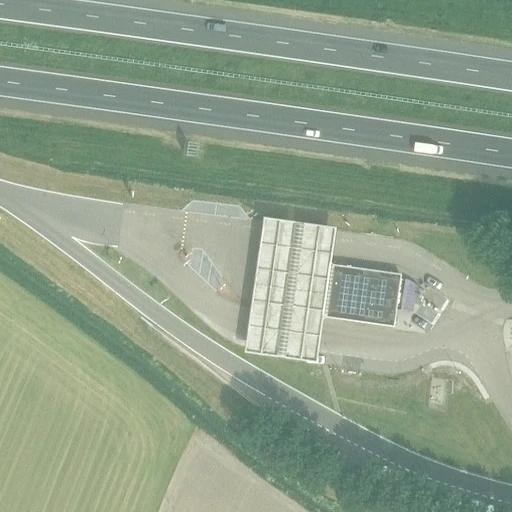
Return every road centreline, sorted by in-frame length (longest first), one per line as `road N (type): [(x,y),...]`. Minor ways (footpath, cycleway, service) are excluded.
road 1 (motorway): [(511,76),(0,3)]
road 2 (motorway): [(0,81),(511,153)]
